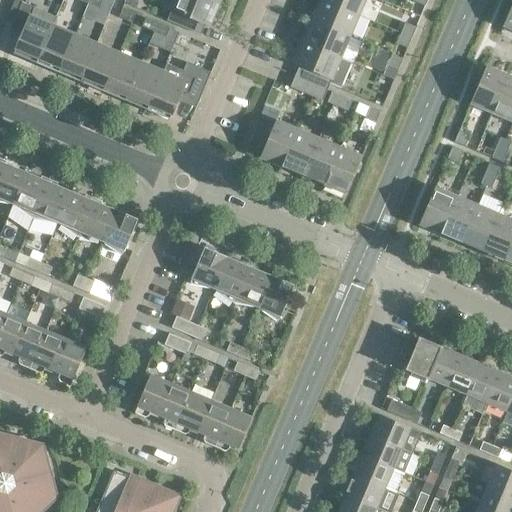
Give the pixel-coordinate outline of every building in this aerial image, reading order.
[(103,0),(102,0),(88,0),(87,4),(99,9),(103,0)] [(217,3),(209,0),(175,0),(167,21),(200,35),(201,34),(194,31),(198,21),(208,25),(217,3)] [(358,15),(321,0),(320,0),(312,21),(349,36),(358,15)] [(364,0),(321,0),(358,15),(364,0)] [(13,54),(36,63),(52,26),(30,17),(34,7),(22,2),(10,30),(11,30),(14,25),(23,29),(13,54)] [(511,2),(503,26),(511,29),(511,2)] [(135,14),(122,9),(119,17),(131,22),(135,14)] [(157,23),(145,18),(142,27),(154,32),(157,23)] [(349,36),(312,21),(303,42),(340,57),(349,36)] [(405,22),(400,33),(411,38),(416,27),(405,22)] [(169,28),(157,23),(154,32),(165,37),(169,28)] [(74,36),(52,26),(36,63),(58,73),(74,36)] [(411,38),(400,33),(396,43),(407,48),(411,38)] [(96,45),(74,36),(58,73),(80,82),(96,45)] [(352,62),(340,57),(303,42),(294,63),(308,69),(303,80),(315,84),(327,89),(329,84),(340,89),(352,62)] [(118,54),(96,45),(80,82),(102,91),(118,54)] [(391,54),(376,48),(369,66),(384,72),(391,54)] [(140,64),(118,54),(102,91),(124,101),(140,64)] [(387,65),(398,69),(402,59),(391,54),(387,65)] [(162,73),(140,64),(124,101),(147,110),(162,73)] [(508,76),(486,66),(470,104),(492,113),(508,76)] [(184,82),(162,73),(147,110),(170,120),(180,95),(190,99),(187,105),(189,105),(200,77),(188,72),(184,82)] [(511,77),(508,76),(492,113),(511,121),(511,77)] [(315,84),(303,80),(299,91),(310,96),(315,84)] [(327,102),(337,106),(342,96),(331,91),(327,102)] [(352,100),(342,96),(337,106),(347,111),(352,100)] [(365,118),(375,123),(380,112),(369,107),(365,118)] [(260,158),(282,167),(298,129),(276,120),(260,158)] [(319,138),(298,129),(282,167),(287,169),(287,171),(302,177),(319,138)] [(470,136),(459,131),(454,142),(465,146),(470,136)] [(500,137),(495,147),(506,152),(511,142),(500,137)] [(340,147),(319,138),(302,177),(318,184),(318,182),(324,184),(340,147)] [(361,156),(340,147),(324,184),(345,194),(361,156)] [(463,152),(452,147),(447,158),(458,163),(463,152)] [(506,152),(495,147),(491,158),(502,162),(506,152)] [(26,172),(4,163),(0,172),(0,201),(10,203),(13,204),(26,172)] [(500,168),(489,163),(485,173),(495,178),(500,168)] [(48,181),(26,172),(13,204),(16,206),(32,218),(32,219),(33,219),(48,181)] [(495,178),(485,173),(480,184),(491,188),(495,178)] [(71,191),(48,181),(33,219),(34,218),(54,222),(57,223),(71,191)] [(457,196),(435,187),(419,225),(425,227),(425,229),(440,235),(457,196)] [(93,200),(71,191),(57,223),(60,224),(77,237),(76,237),(77,237),(93,200)] [(478,205),(457,196),(440,235),(461,244),(478,205)] [(115,209),(93,200),(77,237),(78,238),(78,237),(98,241),(98,240),(101,242),(115,209)] [(499,214),(478,205),(461,244),(482,253),(499,214)] [(138,219),(115,209),(101,242),(104,243),(121,255),(124,251),(138,219)] [(511,240),(511,219),(499,214),(482,253),(503,262),(511,240)] [(511,240),(503,262),(511,265),(511,240)] [(210,288),(213,289),(227,257),(204,247),(191,279),(190,284),(210,288)] [(249,266),(227,257),(213,289),(216,290),(233,302),(233,303),(249,266)] [(29,258),(25,266),(37,271),(40,262),(29,258)] [(52,267),(40,262),(37,271),(48,276),(52,267)] [(271,275),(249,266),(233,303),(234,304),(234,303),(254,306),(255,306),(257,308),(271,275)] [(23,272),(12,267),(8,276),(20,281),(23,272)] [(35,277),(23,272),(20,281),(31,285),(35,277)] [(77,274),(72,286),(81,290),(86,278),(77,274)] [(294,285),(271,275),(257,308),(260,309),(277,321),(280,317),(294,285)] [(116,291),(86,278),(81,290),(111,302),(116,291)] [(63,289),(52,284),(48,293),(59,297),(63,289)] [(74,293),(63,289),(59,297),(71,302),(74,293)] [(105,306),(83,297),(78,308),(100,318),(105,306)] [(174,301),(169,313),(187,321),(192,309),(174,301)] [(26,322),(6,314),(0,327),(0,356),(4,355),(6,350),(13,353),(26,322)] [(176,316),(171,328),(193,337),(198,325),(176,316)] [(46,330),(26,322),(13,353),(20,356),(18,361),(19,365),(29,369),(46,330)] [(206,329),(198,325),(193,337),(201,340),(206,329)] [(65,339),(46,330),(29,369),(39,373),(43,371),(45,367),(52,370),(65,339)] [(191,343),(169,333),(164,345),(186,354),(191,343)] [(419,338),(418,340),(407,366),(413,369),(410,376),(426,383),(428,378),(427,378),(440,347),(419,338)] [(86,347),(65,339),(52,370),(59,373),(57,377),(59,381),(70,386),(86,347)] [(230,342),(226,351),(237,356),(241,347),(230,342)] [(208,350),(197,345),(193,354),(205,359),(208,350)] [(252,352),(241,347),(237,356),(248,360),(252,352)] [(460,355),(440,347),(427,378),(428,378),(447,386),(460,355)] [(227,358),(208,350),(205,359),(221,366),(223,368),(227,358)] [(480,363),(460,355),(447,386),(467,394),(480,363)] [(248,367),(237,362),(233,371),(244,375),(248,367)] [(500,372),(480,363),(467,394),(462,405),(482,414),(487,403),(500,372)] [(259,371),(248,367),(244,375),(256,380),(259,371)] [(511,398),(511,376),(500,372),(487,403),(507,411),(511,398)] [(151,411),(158,414),(171,383),(150,375),(134,413),(145,418),(149,416),(151,411)] [(191,392),(171,383),(158,414),(165,417),(163,422),(164,426),(175,430),(191,392)] [(195,385),(192,392),(191,392),(175,430),(185,434),(189,433),(191,428),(198,431),(211,400),(210,400),(213,392),(195,385)] [(391,399),(386,411),(409,420),(414,409),(391,399)] [(231,408),(211,400),(198,431),(204,434),(203,439),(204,443),(214,447),(231,408)] [(251,417),(231,408),(214,447),(224,451),(228,449),(230,445),(238,448),(251,417)] [(421,412),(414,409),(409,420),(416,423),(421,412)] [(379,414),(373,428),(370,435),(401,448),(410,427),(379,414)] [(443,425),(439,433),(449,437),(452,429),(443,425)] [(461,433),(452,429),(449,437),(458,441),(461,433)] [(0,511),(39,511),(56,496),(54,495),(50,482),(52,481),(42,444),(40,446),(27,443),(27,441),(0,434),(0,511)] [(412,453),(401,448),(370,435),(362,455),(404,473),(412,453)] [(482,442),(479,450),(488,454),(492,446),(482,442)] [(501,450),(492,446),(488,454),(498,458),(501,450)] [(436,454),(433,462),(441,465),(444,458),(436,454)] [(404,473),(362,455),(353,475),(384,488),(396,493),(404,473)] [(458,464),(450,460),(447,468),(455,471),(458,464)] [(441,465),(433,462),(428,473),(436,476),(441,465)] [(511,470),(496,463),(487,484),(511,494),(511,470)] [(455,471),(447,468),(442,479),(450,482),(455,471)] [(113,471),(100,502),(124,511),(132,511),(145,484),(113,471)] [(384,488),(353,475),(345,495),(376,508),(384,488)] [(169,511),(176,497),(145,484),(132,511),(169,511)] [(511,511),(511,494),(487,484),(478,504),(496,511),(511,511)] [(420,492),(416,502),(424,505),(428,496),(420,492)] [(374,511),(376,508),(345,495),(337,511),(374,511)] [(442,501),(434,498),(430,507),(438,511),(442,501)] [(464,511),(496,511),(478,504),(469,500),(464,511)] [(124,511),(100,502),(95,511),(124,511)] [(421,511),(424,505),(416,502),(412,511),(415,511),(421,511)]
